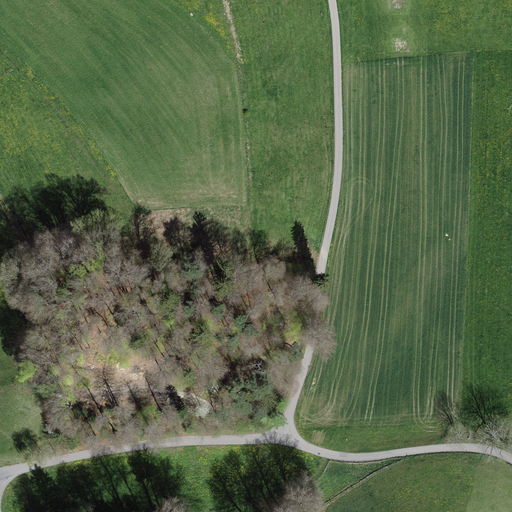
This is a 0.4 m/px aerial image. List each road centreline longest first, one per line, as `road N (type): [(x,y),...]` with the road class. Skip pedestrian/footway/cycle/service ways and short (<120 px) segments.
road 1 (unclassified): [(511,459),(462,447),(342,456),(280,437),(143,445),(0,475)]
road 2 (track): [(300,380),(245,416),(147,386),(46,392),(32,374),(30,263),(0,198)]
road 3 (track): [(280,437),(300,380),(336,186),(332,0)]
